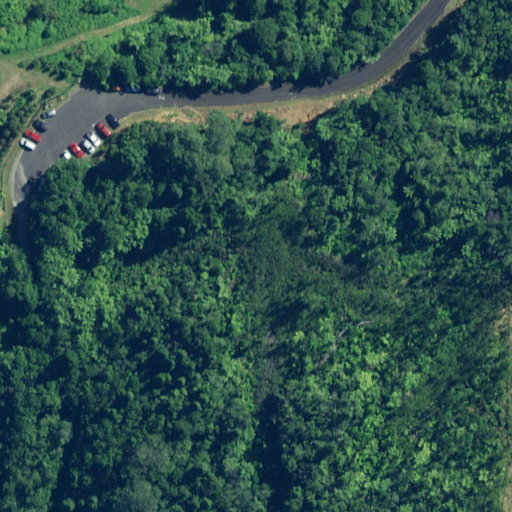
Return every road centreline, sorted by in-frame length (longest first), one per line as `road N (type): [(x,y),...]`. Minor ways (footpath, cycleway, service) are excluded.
road 1 (unclassified): [(421,0),(375,47),(340,66),(247,86),(120,90),(45,131),(20,168),(13,209),(26,296)]
road 2 (track): [(511,339),(501,511)]
